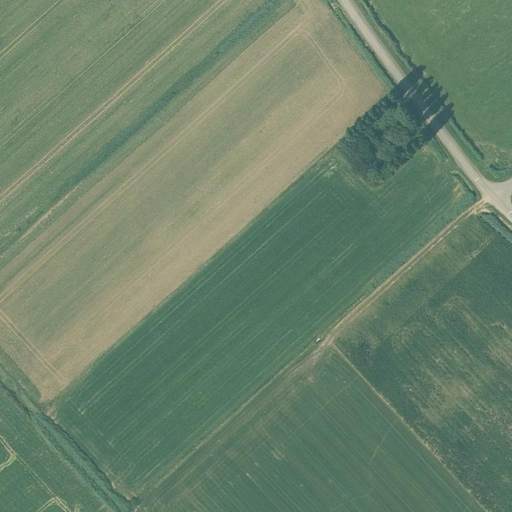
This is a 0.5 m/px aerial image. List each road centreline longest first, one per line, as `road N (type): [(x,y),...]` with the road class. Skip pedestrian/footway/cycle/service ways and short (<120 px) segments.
road 1 (track): [(492,196),(136,511)]
road 2 (tertiary): [(492,196),(398,80),(348,0)]
